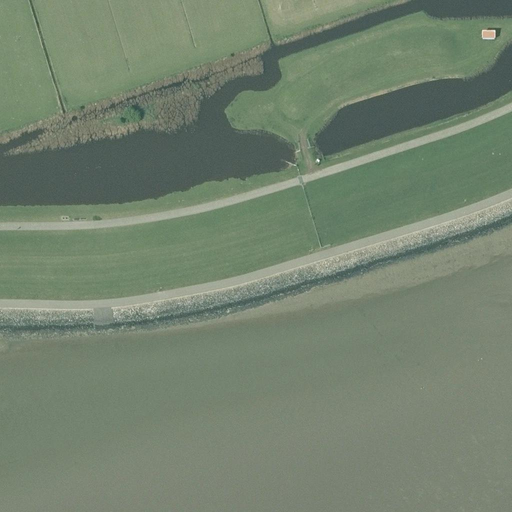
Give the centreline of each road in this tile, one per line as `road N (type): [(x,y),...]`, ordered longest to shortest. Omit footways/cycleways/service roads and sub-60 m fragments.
road 1 (unclassified): [(0,230),(196,214),(511,112)]
road 2 (unclassified): [(0,311),(195,297),(511,200)]
